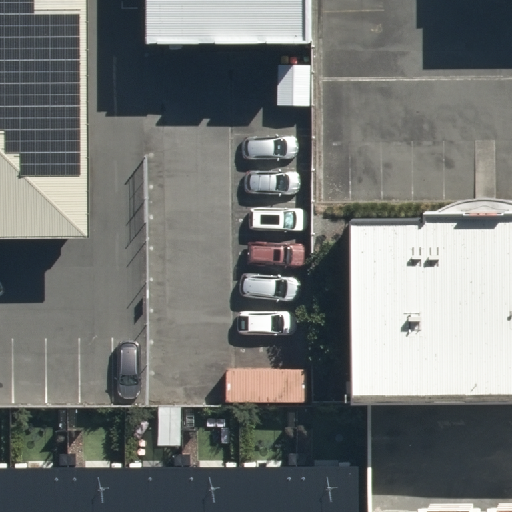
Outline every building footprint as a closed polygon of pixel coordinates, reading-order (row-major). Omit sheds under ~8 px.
[(94,0),(0,0),(0,247),(96,246),(94,0)] [(317,0),(150,0),(151,40),(318,40),(317,0)] [(511,223),(352,223),(352,394),(369,394),(511,394),(511,223)] [(357,511),(357,460),(0,461),(0,511),(357,511)] [(511,511),(511,487),(411,488),(410,511),(511,511)]
